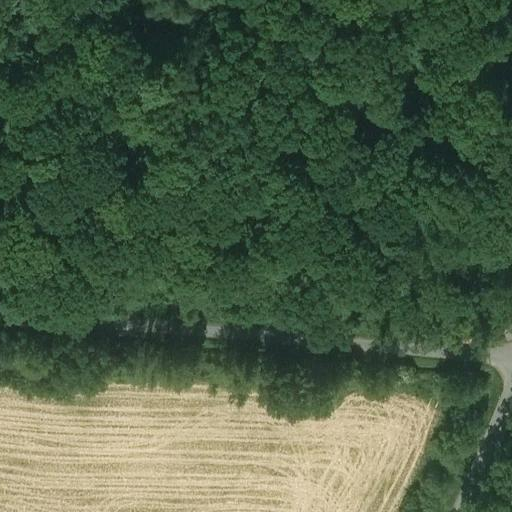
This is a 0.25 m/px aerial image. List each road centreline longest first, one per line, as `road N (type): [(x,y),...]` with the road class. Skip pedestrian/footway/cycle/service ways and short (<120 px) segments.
road 1 (unclassified): [(0,313),(511,363)]
road 2 (unclassified): [(511,395),(463,511)]
